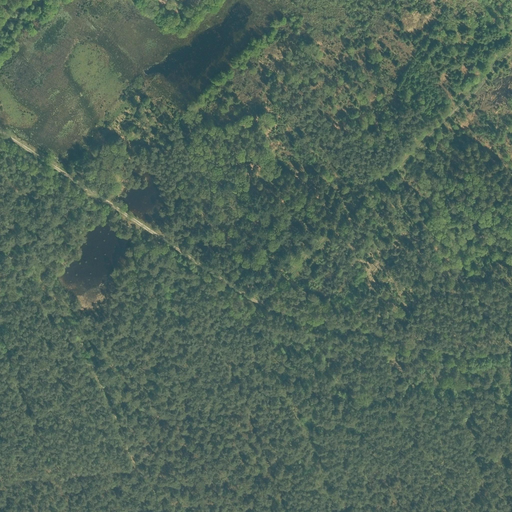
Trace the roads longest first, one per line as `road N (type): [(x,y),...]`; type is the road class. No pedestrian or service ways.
road 1 (track): [(259,303),(511,51)]
road 2 (track): [(511,347),(462,354),(259,303)]
road 3 (track): [(66,174),(259,303)]
road 4 (track): [(135,466),(49,264)]
road 5 (track): [(0,482),(135,466),(170,511)]
